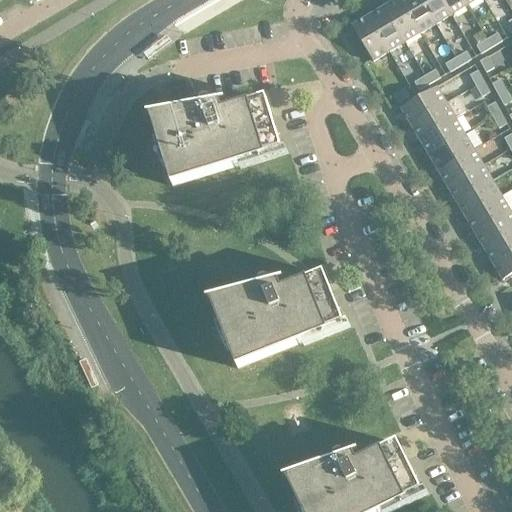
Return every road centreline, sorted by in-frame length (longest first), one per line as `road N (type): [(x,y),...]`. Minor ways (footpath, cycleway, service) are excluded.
road 1 (residential): [(337,184),(384,318),(479,511)]
road 2 (residential): [(376,164),(473,322)]
road 3 (residential): [(177,73),(313,48)]
